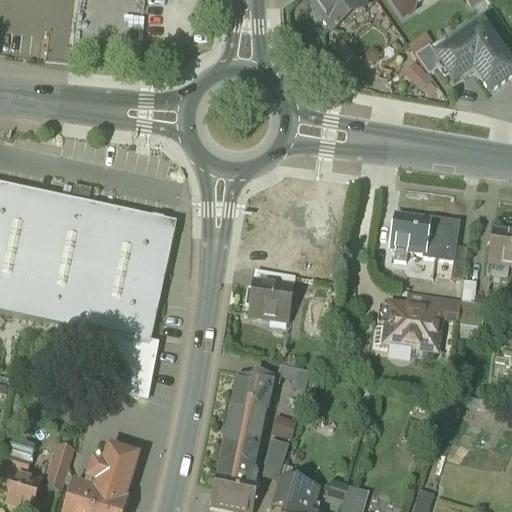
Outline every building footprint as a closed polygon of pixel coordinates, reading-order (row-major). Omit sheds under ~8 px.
[(362,11),(354,0),(309,0),(333,32),(362,11)] [(389,0),(403,20),(414,13),(416,3),(414,0),(389,0)] [(511,81),(511,72),(481,29),(436,60),(435,61),(442,70),(454,87),(473,73),(490,97),(511,81)] [(429,50),(415,59),(429,79),(442,70),(435,61),(436,60),(429,50)] [(71,206),(0,190),(0,317),(106,340),(150,349),(150,348),(152,340),(167,273),(176,228),(173,228),(87,209),(90,194),(82,192),(74,191),(71,206)] [(429,224),(395,220),(390,253),(407,255),(424,257),(429,225),(429,224)] [(459,227),(429,223),(429,224),(429,225),(424,257),(423,262),(453,266),(459,227)] [(511,236),(492,234),(487,268),(511,271),(511,236)] [(407,255),(395,253),(394,265),(406,267),(407,255)] [(295,282),(255,276),(254,286),(293,291),(295,282)] [(254,286),(253,286),(248,321),(270,324),(271,320),(287,322),(287,326),(288,326),(293,291),(254,286)] [(460,307),(406,299),(404,313),(439,318),(438,325),(457,328),(457,330),(460,306),(460,307)] [(485,309),(460,306),(457,330),(481,333),(485,309)] [(389,330),(391,312),(379,310),(376,328),(389,330)] [(404,313),(391,312),(389,330),(388,334),(376,332),(374,350),(387,352),(387,348),(434,354),(438,325),(439,318),(404,313)] [(150,349),(106,340),(102,355),(155,367),(158,349),(150,348),(150,349)] [(155,367),(102,355),(96,378),(95,378),(91,392),(148,403),(155,367)] [(281,382),(253,377),(252,382),(275,387),(275,388),(280,389),(281,382)] [(252,382),(237,379),(230,412),(231,413),(214,493),(210,511),(214,511),(253,511),(260,480),(254,479),(266,420),(268,420),(275,388),(275,387),(252,382)] [(35,449),(13,443),(3,476),(26,483),(31,467),(32,467),(32,465),(31,465),(35,449)] [(95,496),(73,489),(65,511),(126,511),(128,506),(124,505),(137,462),(109,453),(104,470),(98,488),(95,496)] [(56,460),(47,490),(60,494),(69,464),(56,460)] [(104,470),(93,467),(87,484),(98,488),(104,470)] [(3,476),(1,476),(0,478),(0,511),(3,511),(33,511),(41,488),(26,483),(3,476)] [(286,511),(294,487),(279,483),(271,508),(285,511),(286,511)] [(310,511),(316,494),(294,487),(286,511),(310,511)] [(362,511),(367,499),(348,493),(341,511),(362,511)] [(429,511),(433,501),(420,497),(414,511),(429,511)]
